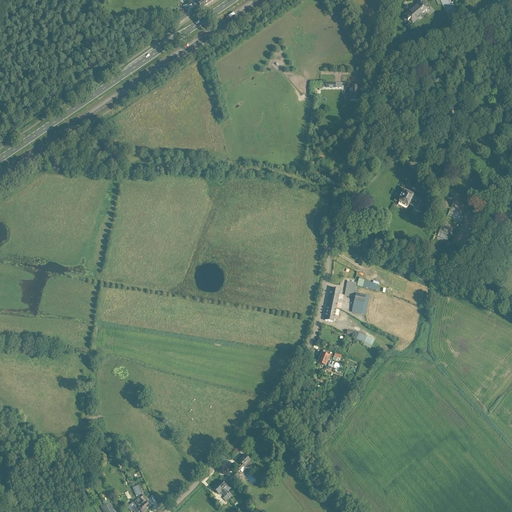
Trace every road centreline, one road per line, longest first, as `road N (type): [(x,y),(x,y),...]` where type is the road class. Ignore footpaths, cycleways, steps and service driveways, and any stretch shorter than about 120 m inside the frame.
road 1 (unclassified): [(168,511),(297,372),(320,309),(333,217),(360,161),(372,77)]
road 2 (primary): [(0,177),(257,0)]
road 3 (primary): [(233,0),(0,157)]
road 4 (track): [(145,158),(265,169),(344,195)]
road 5 (unclassified): [(372,77),(511,15)]
